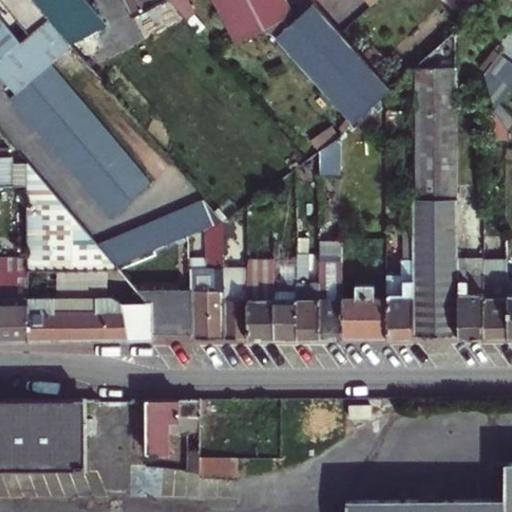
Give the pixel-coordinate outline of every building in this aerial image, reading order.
[(4,0),(27,26),(30,30),(51,13),(40,0),(4,0)] [(40,0),(51,13),(65,30),(74,39),(103,16),(89,0),(77,0),(71,5),(66,0),(129,0),(134,10),(152,0),(40,0)] [(220,0),(239,37),(273,20),(350,111),(374,93),(386,83),(390,79),(321,0),(220,0)] [(0,49),(0,65),(17,85),(52,58),(75,40),(74,39),(65,30),(51,13),(30,30),(27,26),(17,35),(0,49)] [(0,15),(0,49),(17,35),(0,15)] [(506,92),(511,84),(511,54),(499,72),(503,75),(496,85),(506,92)] [(52,58),(17,85),(8,91),(110,213),(152,177),(52,58)] [(436,333),(460,333),(458,256),(458,65),(412,66),(413,207),(414,334),(436,333)] [(481,104),(481,133),(507,133),(507,126),(496,103),(481,104)] [(341,159),(341,119),(318,137),(318,160),(341,159)] [(15,153),(0,153),(0,184),(15,184),(15,153)] [(28,156),(27,215),(27,269),(120,268),(111,256),(99,241),(28,156)] [(222,215),(203,192),(111,256),(120,268),(129,278),(183,241),(190,236),(222,215)] [(399,334),(414,334),(413,207),(404,207),(404,256),(399,256),(399,273),(387,273),(387,293),(388,334),(399,334)] [(210,334),(225,334),(225,266),(224,245),(224,234),(224,219),(208,231),(209,242),(215,242),(215,265),(193,266),(193,287),(194,288),(195,329),(195,334),(210,334)] [(224,234),(224,245),(235,245),(234,234),(224,234)] [(310,334),(319,334),(319,278),(308,278),(307,249),(297,250),(297,265),(297,334),(310,334)] [(470,333),(483,334),(482,257),(482,256),(458,256),(460,333),(470,333)] [(495,334),(509,334),(508,291),(508,257),(482,257),(483,334),(495,334)] [(330,334),(343,334),(342,294),(342,258),(319,258),(319,278),(319,334),(330,334)] [(240,334),(249,334),(249,265),(225,266),(225,334),(240,334)] [(262,334),(276,334),(275,265),(249,265),(249,334),(262,334)] [(286,334),(297,334),(297,265),(275,265),(276,334),(286,334)] [(0,335),(7,335),(27,335),(27,294),(27,269),(0,269),(0,335)] [(366,334),(388,334),(387,293),(373,293),(373,279),(355,279),(355,294),(342,294),(343,334),(366,334)] [(174,329),(195,329),(194,288),(193,287),(155,287),(155,304),(154,328),(174,329)] [(27,335),(126,335),(126,305),(119,294),(104,294),(104,308),(55,308),(55,294),(27,294),(27,335)] [(154,334),(154,328),(155,304),(126,305),(126,335),(138,334),(154,334)] [(81,395),(0,395),(0,466),(80,467),(81,395)] [(147,449),(168,449),(167,430),(167,421),(181,420),(181,414),(201,414),(201,395),(145,395),(147,449)] [(167,421),(167,430),(187,429),(201,429),(201,414),(181,414),(181,420),(167,421)] [(187,429),(188,468),(202,468),(201,429),(187,429)] [(511,511),(511,458),(509,458),(509,494),(442,495),(348,497),(348,511),(511,511)]
